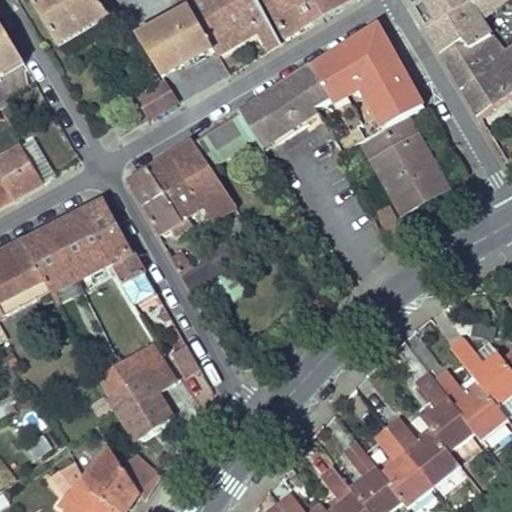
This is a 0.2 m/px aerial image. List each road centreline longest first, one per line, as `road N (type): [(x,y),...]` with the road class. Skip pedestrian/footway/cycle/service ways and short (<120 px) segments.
road 1 (primary): [(260,442),(382,311),(511,221)]
road 2 (residential): [(101,166),(378,0)]
road 3 (residential): [(260,442),(101,166)]
road 4 (residential): [(390,0),(511,205)]
road 5 (residential): [(101,166),(4,0)]
